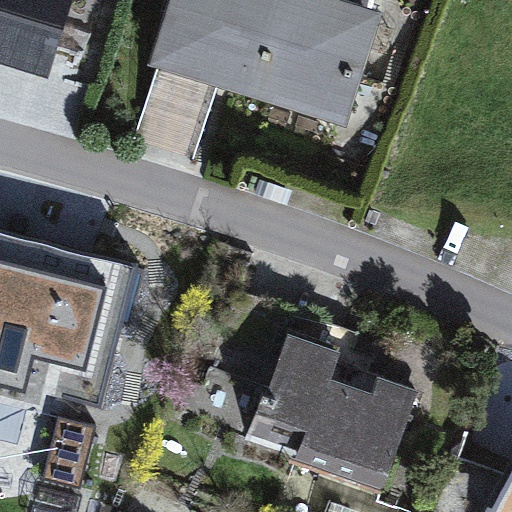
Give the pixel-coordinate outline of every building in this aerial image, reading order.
[(0,0),(0,62),(49,77),(72,0),(0,0)] [(169,0),(150,61),(347,122),(383,5),(373,2),(373,0),(169,0)] [(134,265),(0,230),(0,403),(57,418),(42,475),(78,485),(134,265)] [(263,385),(282,326),(246,315),(227,373),(263,385)] [(267,393),(263,392),(248,436),(296,452),(294,458),(382,489),(417,388),(379,375),(373,390),(333,376),(342,350),(289,332),(267,393)] [(77,511),(82,496),(39,485),(32,511),(77,511)]
